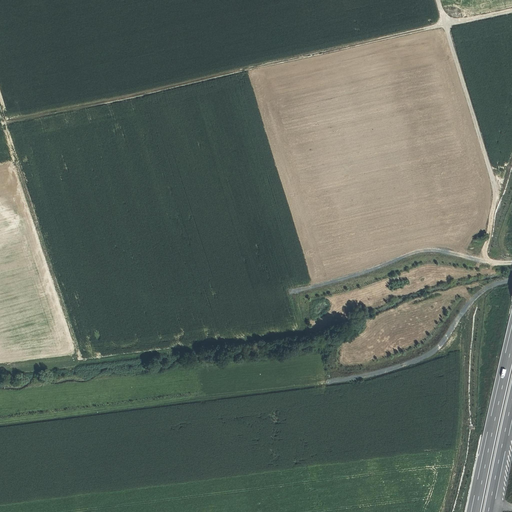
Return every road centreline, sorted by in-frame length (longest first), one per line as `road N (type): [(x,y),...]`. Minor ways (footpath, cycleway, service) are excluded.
road 1 (track): [(0,369),(283,339),(300,322),(293,289),(426,248),(511,262)]
road 2 (track): [(0,421),(375,370),(439,341),(482,288),(511,279)]
road 3 (track): [(511,5),(3,123)]
road 4 (track): [(440,0),(492,182),(483,261)]
road 5 (track): [(80,362),(0,111)]
road 6 (track): [(464,306),(459,450),(441,511)]
road 7 (motorway): [(511,336),(474,511)]
road 8 (motorway): [(486,511),(511,393)]
